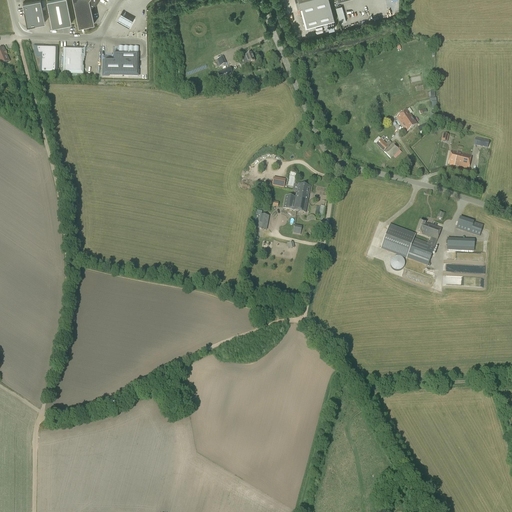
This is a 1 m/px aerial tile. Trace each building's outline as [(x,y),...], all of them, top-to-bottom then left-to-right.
[(40,0),(37,0),(23,3),(27,26),(45,22),(40,0)] [(52,27),(72,23),(67,0),(51,0),(47,1),(52,27)] [(73,0),(79,26),(95,23),(91,5),(93,4),(96,0),(73,0)] [(298,0),(299,1),(306,28),(335,21),(329,0),(298,0)] [(339,22),(346,21),(343,6),(337,7),(339,22)] [(127,16),(121,13),(117,20),(123,23),(129,27),(133,19),(127,16)] [(57,74),(58,48),(44,48),(44,47),(36,47),(34,48),(37,57),(41,57),(40,74),(57,74)] [(5,52),(3,48),(0,49),(0,64),(1,66),(10,62),(6,55),(7,55),(6,51),(5,52)] [(85,57),(85,48),(74,48),(74,49),(64,48),(63,74),(84,75),(84,67),(83,67),(83,63),(84,63),(84,57),(85,57)] [(252,53),(245,56),(248,61),(239,65),(240,68),(243,67),(243,69),(250,66),(252,65),(251,63),(255,61),(252,53)] [(138,58),(138,54),(113,54),(113,57),(113,61),(103,60),(103,75),(138,76),(138,58)] [(229,78),(227,75),(232,73),(230,67),(217,72),(219,78),(221,77),(222,81),(229,78)] [(407,110),(396,118),(394,119),(399,127),(401,125),(406,133),(417,124),(410,114),(412,113),(409,109),(407,110)] [(487,148),(489,141),(475,138),(474,145),(487,148)] [(383,152),(388,147),(381,139),(376,144),(383,152)] [(391,159),(400,151),(393,143),(384,152),(391,159)] [(455,166),(455,165),(458,153),(452,151),(448,165),(455,166)] [(458,153),(455,165),(469,169),(472,156),(458,153)] [(275,178),(273,186),(285,189),(287,181),(275,178)] [(296,196),(296,198),(309,201),(309,199),(308,198),(311,187),(299,185),(297,196),(296,196)] [(306,214),(309,201),(296,198),(286,196),(284,209),(293,211),(306,214)] [(266,231),(269,216),(260,215),(257,229),(266,231)] [(479,236),(483,226),(460,218),(456,229),(479,236)] [(399,257),(400,257),(407,259),(407,258),(428,266),(442,229),(421,221),(417,233),(432,238),(430,243),(429,242),(428,244),(414,239),(416,234),(390,225),(380,250),(399,257)] [(398,271),(399,271),(400,271),(401,270),(402,269),(403,269),(404,268),(404,266),(405,265),(405,264),(405,263),(404,262),(404,261),(403,260),(403,259),(402,258),(401,257),(399,257),(398,257),(397,257),(396,257),(395,257),(393,258),(392,258),(392,259),(391,260),(390,261),(390,263),(390,264),(390,265),(390,266),(391,267),(392,268),(392,269),(393,270),(394,271),(395,271),(397,271),(398,271)] [(484,278),(445,277),(445,286),(483,287),(484,278)]
